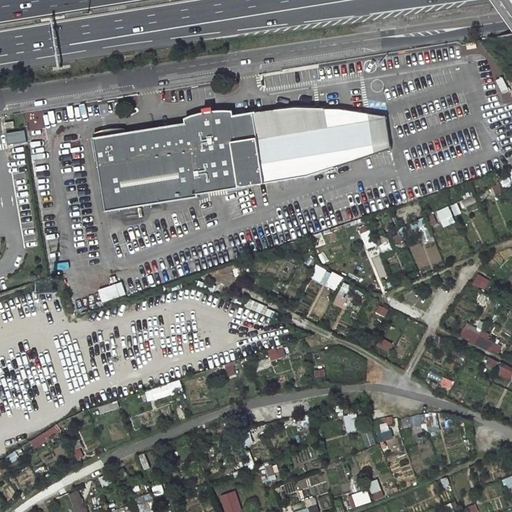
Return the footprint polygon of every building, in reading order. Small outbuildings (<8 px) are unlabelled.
[(264,111),(250,113),(262,185),(263,185),(276,183),(290,180),(315,174),(333,169),(346,164),(388,150),(383,118),(370,115),(350,112),(336,110),(318,109),(301,109),(282,110),(264,111)] [(97,132),(90,135),(103,213),(196,198),(195,196),(262,185),(250,113),(230,117),(230,112),(220,112),(210,112),(196,115),(183,119),(182,119),(183,124),(122,134),(121,130),(115,129),(110,130),(102,131),(97,132)] [(28,132),(10,133),(11,143),(28,142),(28,132)] [(339,291),(345,278),(318,266),(312,279),(339,291)] [(96,294),(100,305),(123,298),(119,286),(96,294)] [(154,400),(174,394),(170,384),(151,390),(154,400)] [(87,511),(81,491),(71,494),(76,511),(87,511)] [(235,492),(222,495),(227,511),(238,511),(241,511),(235,492)] [(319,511),(317,499),(292,505),(293,511),(319,511)]
